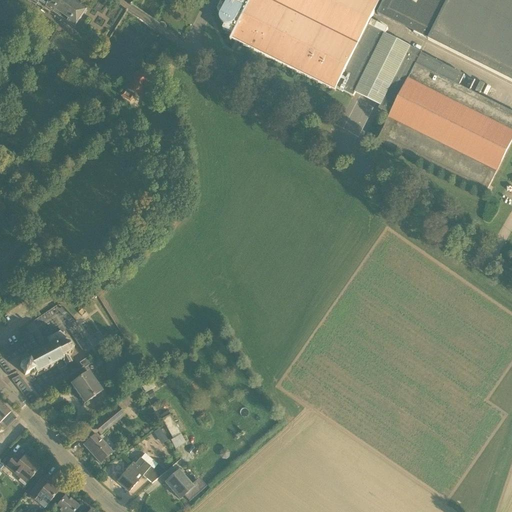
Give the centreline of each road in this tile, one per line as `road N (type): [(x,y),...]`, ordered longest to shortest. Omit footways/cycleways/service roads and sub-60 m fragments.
road 1 (unclassified): [(511,275),(188,51)]
road 2 (track): [(0,284),(36,258),(81,253),(178,135),(171,90),(187,55)]
road 3 (tertiary): [(128,511),(0,376)]
road 4 (unknown): [(396,21),(331,152)]
road 5 (unknown): [(396,21),(511,89)]
